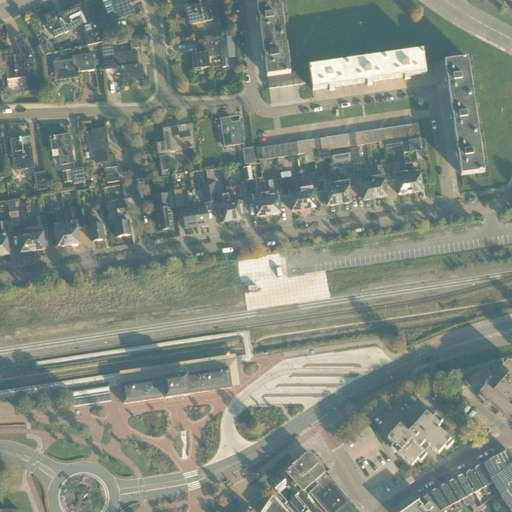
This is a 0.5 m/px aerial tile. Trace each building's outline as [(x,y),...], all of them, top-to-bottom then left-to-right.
[(101,25),(105,35),(118,31),(114,21),(132,15),(126,0),(101,0),(110,22),(101,25)] [(212,21),(208,1),(207,0),(192,0),(194,6),(185,8),(186,14),(189,13),(191,26),(206,23),(206,22),(212,21)] [(262,39),(285,36),(280,0),(267,0),(257,2),(259,18),(256,18),(257,24),(260,24),(262,39)] [(54,13),(45,17),(55,38),(83,25),(84,27),(87,44),(86,44),(87,47),(102,43),(97,21),(96,18),(87,23),(84,18),(82,12),(78,14),(76,8),(62,14),(63,15),(61,16),(60,15),(55,17),(54,13)] [(30,54),(21,35),(13,38),(21,55),(4,57),(7,80),(26,78),(26,87),(27,93),(38,91),(37,85),(33,54),(30,54)] [(285,36),(262,39),(264,55),(261,56),(262,62),(265,61),(267,78),(273,77),(280,76),(286,75),(290,75),(285,36)] [(200,54),(192,55),(193,71),(210,68),(209,58),(221,56),(219,39),(199,42),(200,54)] [(48,45),(41,48),(45,55),(52,52),(48,45)] [(136,53),(113,55),(112,45),(102,46),(103,56),(105,71),(122,69),(124,82),(143,80),(142,66),(138,66),(136,53)] [(40,57),(45,55),(40,46),(36,48),(40,57)] [(385,57),(388,80),(404,78),(404,80),(410,80),(410,77),(426,75),(422,51),(385,57)] [(95,71),(93,55),(72,57),(73,61),(54,63),(56,81),(79,79),(79,73),(95,71)] [(372,83),(388,80),(385,57),(347,62),(350,86),(366,84),(367,86),(373,85),(372,83)] [(450,101),(473,98),(468,59),(444,63),(446,79),(444,80),(445,86),(447,85),(450,101)] [(335,88),(350,86),(347,62),(309,68),(312,91),(328,89),(329,92),(335,91),(335,88)] [(455,139),(479,135),(473,98),(450,101),(452,117),(449,117),(450,123),(453,123),(455,139)] [(230,122),(230,119),(220,120),(224,148),(244,145),(240,122),(231,124),(231,122),(230,122)] [(187,133),(180,134),(179,128),(170,130),(169,130),(164,131),(165,136),(166,144),(158,145),(159,154),(183,151),(196,149),(194,136),(188,137),(187,133)] [(115,155),(109,156),(105,129),(92,132),(97,165),(105,164),(106,169),(117,167),(115,155)] [(59,156),(61,166),(74,164),(70,135),(54,137),(54,141),(50,141),(52,152),(60,150),(61,156),(59,156)] [(479,135),(455,139),(458,155),(455,155),(456,161),(458,161),(461,177),(484,173),(479,135)] [(34,168),(30,138),(11,141),(15,171),(34,168)] [(403,155),(421,152),(422,152),(420,140),(414,140),(408,141),(402,142),(401,142),(403,155)] [(256,164),(254,148),(243,150),(245,165),(256,164)] [(350,160),(349,149),(332,152),(334,162),(350,160)] [(162,170),(171,170),(170,155),(161,155),(162,170)] [(353,163),(354,176),(362,175),(361,162),(353,163)] [(407,174),(406,174),(400,175),(398,165),(388,167),(390,182),(396,182),(398,197),(410,195),(407,174)] [(407,174),(410,195),(422,193),(419,172),(413,173),(411,165),(405,166),(406,174),(407,174)] [(384,183),(390,182),(388,167),(386,167),(381,168),(377,168),(379,178),(371,179),(375,200),(386,198),(384,183)] [(85,183),(83,169),(72,171),(74,185),(85,183)] [(208,183),(211,203),(218,202),(213,170),(206,171),(208,183)] [(62,173),(64,184),(72,182),(70,172),(62,173)] [(47,190),(45,173),(35,174),(37,191),(47,190)] [(108,184),(119,182),(118,174),(106,176),(108,184)] [(319,193),(317,182),(316,174),(309,175),(311,188),(300,190),(303,211),(315,209),(313,194),(319,193)] [(247,196),(256,194),(253,178),(244,179),(245,185),(247,196)] [(303,211),(300,190),(293,191),(291,179),(280,180),(283,197),(289,197),(292,213),(303,211)] [(363,202),(375,200),(371,179),(360,181),(363,202)] [(277,198),(283,197),(280,180),(273,181),(274,193),(265,195),(268,216),(280,215),(277,198)] [(317,182),(319,193),(325,192),(327,207),(339,205),(336,184),(324,186),(323,182),(317,182)] [(204,204),(211,203),(208,183),(201,184),(204,204)] [(339,205),(351,204),(348,183),(336,184),(339,205)] [(240,197),(247,196),(245,185),(239,186),(240,197)] [(174,192),(176,208),(184,207),(181,191),(174,192)] [(171,209),(169,210),(167,195),(155,197),(157,211),(155,212),(157,227),(157,228),(157,234),(164,233),(164,232),(172,230),(172,224),(171,216),(172,216),(171,209)] [(228,196),(232,222),(244,220),(242,203),(236,204),(234,195),(228,196)] [(256,218),(268,216),(265,195),(253,197),(256,218)] [(228,196),(222,196),(224,206),(218,207),(221,224),(232,222),(228,196)] [(193,203),(196,227),(208,226),(205,209),(198,210),(197,202),(193,203)] [(184,229),(196,227),(193,203),(188,203),(189,212),(182,213),(184,229)] [(129,222),(122,223),(121,214),(127,213),(126,206),(112,208),(115,224),(114,224),(117,238),(131,236),(129,222)] [(84,229),(81,208),(71,209),(73,223),(65,224),(68,247),(79,245),(77,230),(84,229)] [(10,222),(11,228),(20,227),(18,212),(9,213),(10,222)] [(68,247),(65,224),(54,226),(52,214),(45,215),(45,217),(47,229),(48,234),(55,233),(57,248),(68,247)] [(97,226),(95,216),(82,218),(84,228),(89,227),(92,243),(105,241),(102,225),(97,226)] [(42,230),(47,229),(45,217),(37,218),(39,230),(30,231),(33,252),(45,250),(42,230)] [(11,228),(10,222),(0,223),(2,233),(11,232),(11,228)] [(21,254),(33,252),(30,231),(18,233),(21,254)] [(0,256),(9,256),(6,235),(0,235),(0,256)] [(479,395),(511,424),(511,422),(511,367),(507,363),(479,395)] [(187,376),(190,395),(231,389),(229,370),(187,376)] [(466,387),(472,392),(483,379),(478,374),(466,387)] [(162,380),(165,399),(165,400),(191,396),(190,395),(187,376),(162,380)] [(124,405),(165,399),(162,380),(121,386),(124,405)] [(110,387),(73,392),(75,407),(112,402),(110,387)] [(450,441),(440,432),(437,430),(440,427),(426,414),(409,434),(400,426),(387,440),(393,446),(391,448),(412,467),(424,453),(423,452),(428,446),(438,455),(450,441)] [(511,460),(509,453),(508,452),(487,462),(488,463),(495,476),(503,488),(502,489),(511,502),(510,503),(511,504),(511,460)] [(316,511),(306,500),(308,499),(306,497),(309,495),(324,511),(358,511),(329,478),(328,478),(325,474),(325,473),(319,466),(310,456),(308,456),(306,456),(278,479),(279,480),(272,486),(287,503),(288,502),(296,511),(316,511)] [(491,484),(491,483),(481,465),(472,470),(482,489),(486,495),(490,493),(487,487),(491,484)] [(478,491),(482,489),(472,470),(464,475),(474,494),(479,502),(481,501),(480,499),(482,498),(478,491)] [(469,499),(468,497),(474,494),(464,475),(455,480),(469,505),(471,507),(475,505),(471,498),(469,499)] [(468,506),(469,505),(455,480),(446,485),(457,503),(462,500),(465,507),(468,506)] [(459,511),(462,511),(457,503),(446,485),(438,489),(449,507),(453,505),(457,511),(459,511)] [(451,511),(449,507),(438,489),(429,494),(440,511),(445,510),(445,511),(451,511)] [(440,511),(429,494),(403,511),(440,511)] [(283,511),(272,499),(273,497),(272,497),(261,511),(252,511),(250,510),(248,511),(283,511)]
